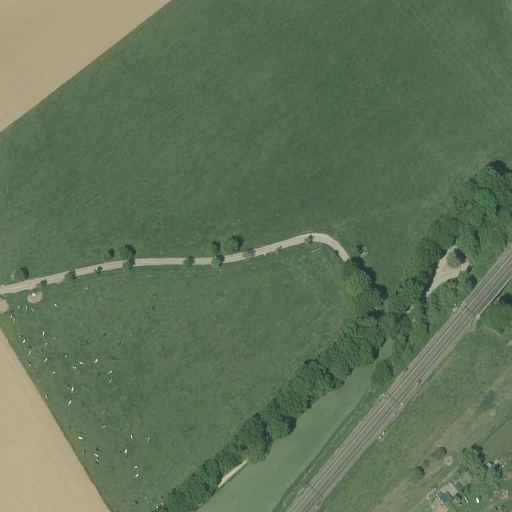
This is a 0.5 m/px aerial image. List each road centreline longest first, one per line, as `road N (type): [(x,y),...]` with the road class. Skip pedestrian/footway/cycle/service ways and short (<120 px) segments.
road 1 (track): [(0,289),(109,266),(233,257),(313,235),(341,253),(384,327)]
road 2 (unclassified): [(187,511),(430,283)]
